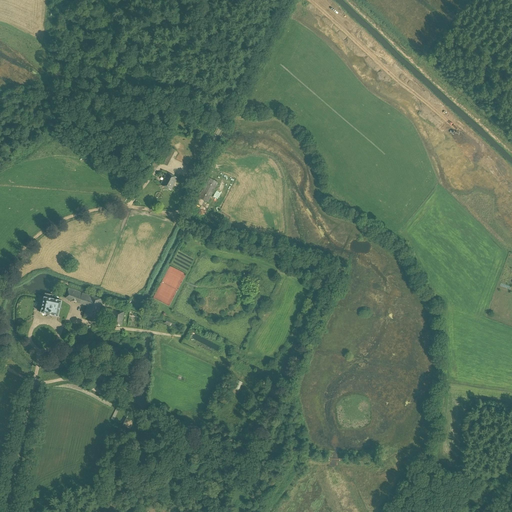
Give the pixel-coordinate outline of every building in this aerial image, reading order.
[(167,166),(175,150),(163,144),(155,159),(156,160),(152,166),(156,169),(161,163),(167,166)] [(182,157),(176,166),(180,169),(187,160),(182,157)] [(170,190),(177,178),(167,173),(160,184),(170,190)] [(207,202),(217,183),(208,178),(198,197),(207,202)] [(97,321),(102,300),(68,288),(65,299),(86,306),(83,317),(97,321)] [(52,299),(53,295),(45,293),(44,297),(42,303),(40,313),(57,317),(61,301),(52,299)] [(160,307),(152,303),(149,308),(157,312),(160,307)] [(119,313),(116,313),(116,311),(112,310),(109,324),(122,326),(124,312),(119,311),(119,313)] [(126,390),(129,379),(121,377),(118,388),(126,390)] [(129,429),(134,419),(127,416),(123,426),(129,429)]
